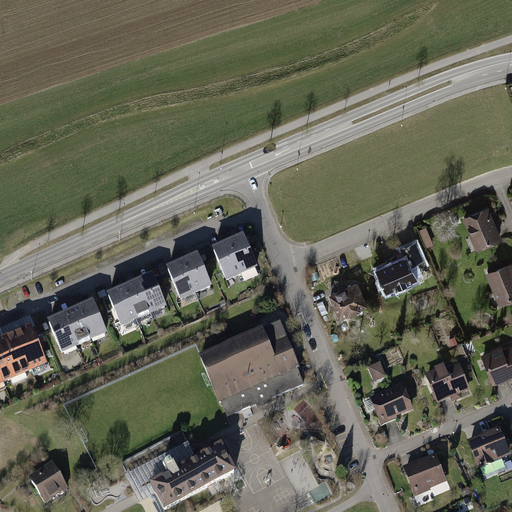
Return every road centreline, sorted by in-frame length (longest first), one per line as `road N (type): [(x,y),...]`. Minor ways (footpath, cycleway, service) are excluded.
road 1 (primary): [(244,168),(0,278)]
road 2 (residential): [(511,176),(284,265)]
road 3 (residential): [(284,265),(369,463)]
road 4 (primary): [(316,135),(355,129),(483,69)]
road 5 (primary): [(483,69),(445,77),(316,135)]
road 6 (residential): [(369,463),(511,403)]
